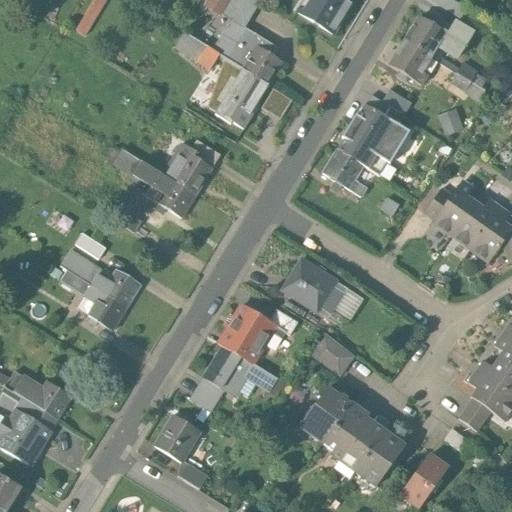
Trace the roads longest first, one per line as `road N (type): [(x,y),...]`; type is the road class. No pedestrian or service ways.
road 1 (residential): [(267,204),(77,511)]
road 2 (residential): [(388,0),(267,204)]
road 3 (residential): [(267,204),(457,325)]
